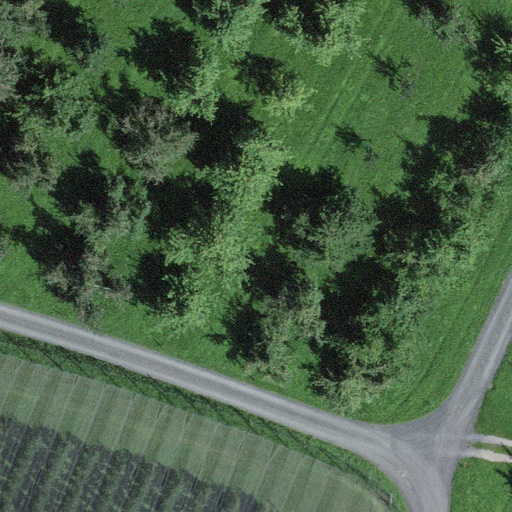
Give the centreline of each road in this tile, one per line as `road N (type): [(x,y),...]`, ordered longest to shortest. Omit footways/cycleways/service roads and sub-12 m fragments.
road 1 (track): [(0,328),(455,461)]
road 2 (unclassified): [(511,316),(455,461),(444,511)]
